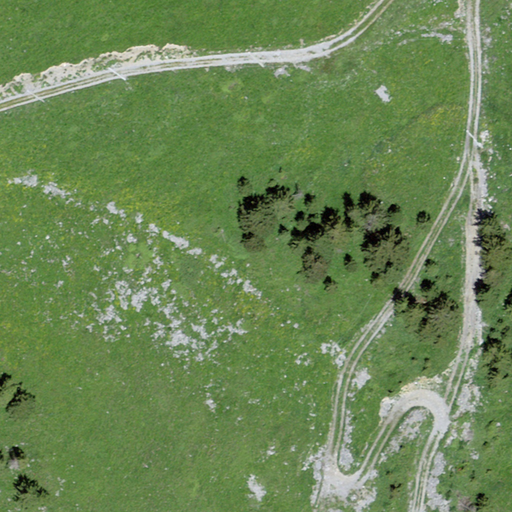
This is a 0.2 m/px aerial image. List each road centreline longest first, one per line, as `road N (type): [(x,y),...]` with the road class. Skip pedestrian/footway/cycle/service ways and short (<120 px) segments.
road 1 (track): [(475,134),(440,223),(353,357),(332,460),(337,479),(355,482),(405,403),(424,397),(443,416)]
road 2 (track): [(416,511),(470,326),(474,0)]
road 3 (track): [(384,0),(329,48),(131,69),(0,104)]
